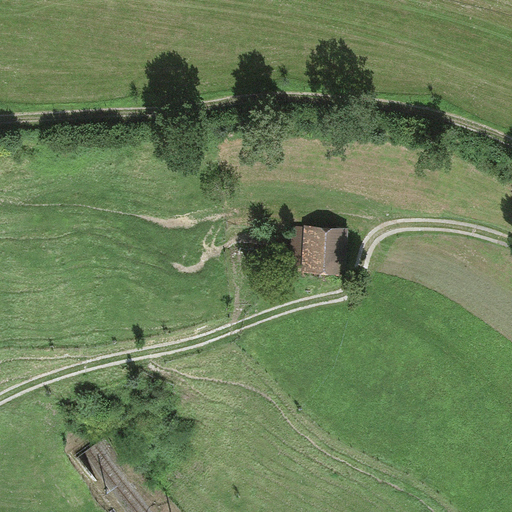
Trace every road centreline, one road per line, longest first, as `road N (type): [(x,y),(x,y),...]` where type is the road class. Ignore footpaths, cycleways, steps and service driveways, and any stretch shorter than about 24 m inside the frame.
road 1 (track): [(0,397),(345,292),(370,241),(395,226),(453,225),(511,241)]
road 2 (track): [(511,142),(421,111),(286,97),(0,117)]
